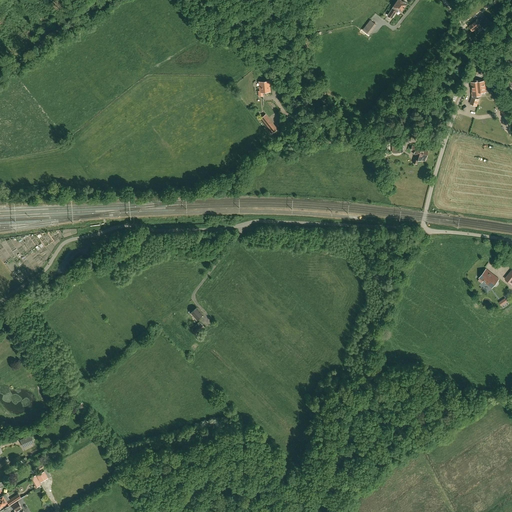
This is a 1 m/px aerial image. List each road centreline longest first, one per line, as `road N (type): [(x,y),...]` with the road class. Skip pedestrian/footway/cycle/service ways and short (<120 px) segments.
road 1 (unclassified): [(0,301),(42,271),(66,241),(117,228),(214,230),(255,221),(423,227)]
road 2 (track): [(260,62),(271,73),(275,100),(306,140),(444,141)]
road 3 (unclassified): [(423,227),(444,141),(478,55)]
